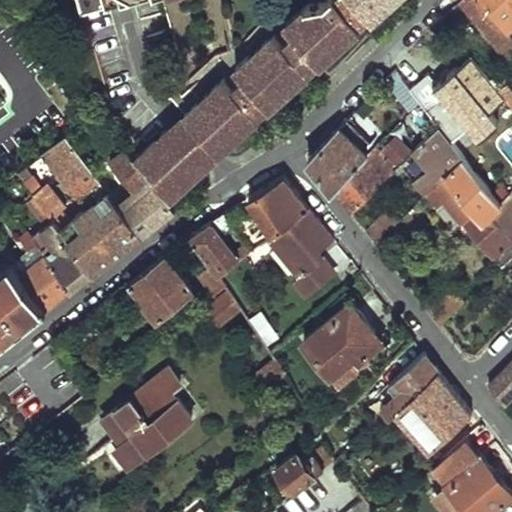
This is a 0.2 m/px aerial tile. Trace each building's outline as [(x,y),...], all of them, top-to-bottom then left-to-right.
[(78,0),(81,9),(110,0),(78,0)] [(135,153),(167,195),(205,164),(387,0),(321,0),(304,4),(200,96),(182,111),(135,153)] [(485,0),(461,0),(459,2),(510,64),(511,61),(511,33),(509,29),(485,0)] [(511,0),(485,0),(509,29),(511,26),(511,0)] [(472,55),(438,84),(466,117),(496,93),(506,104),(510,100),(493,79),(472,55)] [(395,70),(385,81),(412,110),(422,102),(395,70)] [(157,82),(182,111),(200,96),(189,86),(185,89),(168,72),(157,82)] [(511,90),(498,75),(493,79),(510,100),(511,102),(511,90)] [(308,158),(334,188),(369,155),(372,151),(345,120),(335,130),(308,158)] [(416,197),(419,200),(428,193),(465,156),(440,123),(418,148),(433,163),(414,184),(420,190),(416,197)] [(49,212),(91,272),(142,232),(120,202),(69,130),(45,149),(51,158),(76,193),(80,190),(90,204),(69,220),(58,205),(49,212)] [(167,195),(135,153),(128,145),(116,130),(106,137),(118,153),(114,156),(138,188),(120,202),(142,232),(176,207),(167,195)] [(17,169),(21,176),(35,166),(38,169),(51,158),(45,149),(17,169)] [(344,200),(354,212),(387,178),(381,171),(369,155),(334,188),(344,200)] [(504,201),(486,179),(465,156),(428,193),(438,203),(444,198),(463,222),(465,220),(501,263),(511,253),(511,236),(494,213),(504,201)] [(393,160),(381,171),(387,178),(400,165),(393,160)] [(511,182),(499,168),(486,179),(504,201),(511,194),(511,182)] [(285,174),(252,197),(275,230),(309,205),(293,185),(285,174)] [(35,194),(49,212),(58,205),(62,201),(40,175),(28,183),(35,194)] [(35,194),(29,199),(45,223),(29,233),(45,252),(73,287),(91,272),(49,212),(35,194)] [(511,194),(504,201),(494,213),(511,236),(511,194)] [(227,211),(248,240),(260,229),(242,201),(227,211)] [(291,271),(302,285),(331,263),(324,254),(321,257),(317,251),(336,236),(323,221),(309,205),(275,230),(272,232),(297,266),(291,271)] [(371,231),(378,241),(396,223),(387,215),(371,231)] [(209,222),(190,234),(214,268),(220,274),(237,260),(209,222)] [(20,238),(35,259),(45,252),(29,233),(27,231),(20,238)] [(47,307),(73,287),(45,252),(35,259),(19,272),(47,307)] [(166,253),(130,279),(143,297),(146,296),(160,314),(197,286),(192,281),(188,282),(166,253)] [(0,270),(0,343),(47,307),(19,272),(11,262),(0,270)] [(214,268),(202,278),(214,294),(226,285),(220,274),(214,268)] [(449,283),(428,306),(442,322),(466,298),(449,283)] [(229,291),(207,306),(220,323),(242,308),(229,291)] [(354,298),(305,337),(331,369),(356,351),(361,356),(384,337),(354,298)] [(261,310),(250,318),(263,336),(274,328),(261,310)] [(385,401),(392,408),(399,403),(438,368),(432,359),(425,351),(396,376),(403,383),(385,401)] [(277,357),(259,371),(274,389),(291,378),(277,357)] [(511,360),(489,384),(505,402),(511,395),(511,360)] [(167,366),(105,415),(124,441),(117,446),(128,462),(189,416),(171,389),(180,383),(167,366)] [(455,389),(438,368),(399,403),(392,408),(400,418),(407,412),(435,442),(472,410),(455,389)] [(435,442),(407,412),(400,418),(427,449),(435,442)] [(491,511),(511,495),(511,489),(468,433),(435,464),(451,484),(437,494),(450,511),(491,511)] [(298,446),(277,462),(298,489),(316,476),(334,461),(329,450),(317,458),(312,454),(306,457),(298,446)] [(349,511),(364,501),(334,461),(316,476),(343,511),(349,511)] [(309,511),(311,511),(295,492),(266,511),(309,511)] [(208,511),(210,511),(202,503),(190,511),(208,511)]
